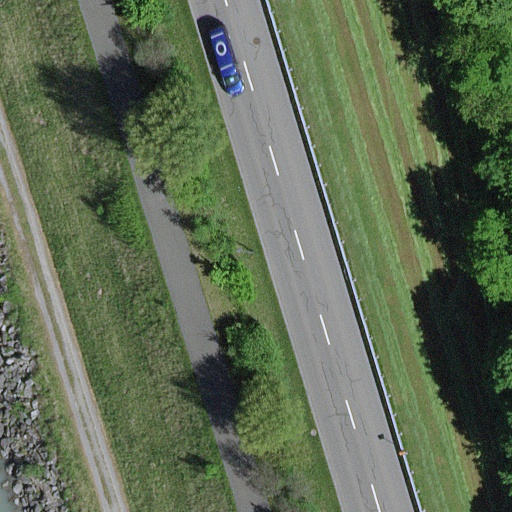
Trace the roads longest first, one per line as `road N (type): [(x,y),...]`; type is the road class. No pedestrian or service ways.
road 1 (unclassified): [(378,511),(223,0)]
road 2 (track): [(0,136),(115,511)]
